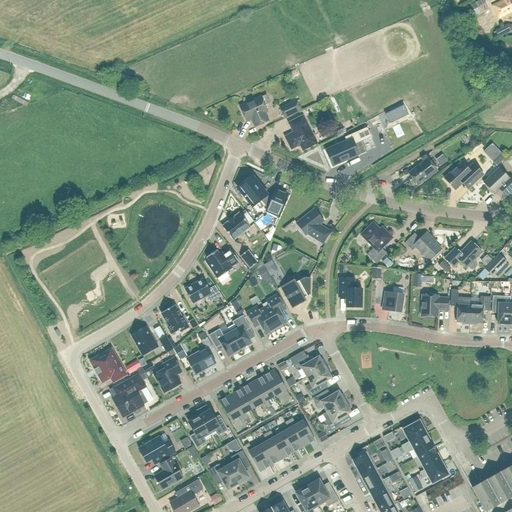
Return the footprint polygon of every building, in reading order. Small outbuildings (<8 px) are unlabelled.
[(482,0),(478,0),(470,5),(475,15),(487,9),(482,0)] [(499,18),(511,11),(511,0),(501,0),(502,1),(493,6),(499,18)] [(502,27),(502,26),(495,29),(496,30),(499,36),(506,33),(502,27)] [(267,111),(264,105),(269,102),(266,95),(260,97),(240,107),(246,121),(251,118),(255,126),(268,121),(264,112),(267,111)] [(295,100),(278,108),(284,119),(301,111),(295,100)] [(294,132),(285,137),(291,149),(300,144),(303,150),(316,143),(303,116),(289,123),(294,132)] [(324,149),(332,167),(332,166),(358,155),(358,156),(359,155),(354,144),(371,137),(366,127),(344,137),(345,141),(325,150),(324,149)] [(499,151),(490,160),(495,166),(505,157),(499,151)] [(408,173),(417,185),(428,177),(428,178),(437,171),(425,155),(421,158),(423,162),(408,173)] [(461,162),(444,178),(455,190),(462,183),(468,189),(483,174),(473,164),(468,169),(461,162)] [(483,182),(494,194),(499,189),(506,196),(511,190),(511,179),(509,176),(508,177),(499,168),(483,182)] [(245,181),(237,187),(252,206),(256,203),(260,200),(262,198),(269,206),(267,210),(266,212),(277,216),(286,194),(276,189),(272,197),(272,199),(265,196),(266,195),(261,188),(261,187),(257,183),(251,176),(250,177),(249,176),(244,180),(245,181)] [(314,209),(296,223),(305,235),(307,234),(322,244),(330,232),(323,228),(322,229),(319,227),(318,225),(323,221),(314,209)] [(222,227),(232,240),(249,226),(239,213),(233,218),(233,217),(228,221),(228,222),(222,227)] [(382,233),(373,224),(362,235),(374,247),(367,254),(376,264),(386,254),(381,248),(391,238),(385,231),(382,233)] [(414,233),(404,243),(412,250),(415,247),(429,261),(441,249),(432,239),(426,232),(420,239),(414,233)] [(466,268),(467,267),(470,269),(473,269),(476,266),(476,263),(474,260),(482,252),(471,242),(460,253),(455,248),(445,259),(453,267),(459,261),(466,268)] [(238,262),(229,249),(220,256),(216,250),(206,257),(208,261),(206,262),(217,279),(232,268),(231,267),(238,262)] [(240,256),(249,268),(257,262),(248,250),(240,256)] [(498,253),(483,268),(492,277),(507,262),(498,253)] [(268,262),(273,272),(278,270),(273,260),(268,262)] [(438,265),(446,273),(451,268),(443,260),(438,265)] [(294,279),(280,287),(292,308),(305,301),(304,298),(310,294),(310,278),(304,278),(295,283),(294,279)] [(339,278),(338,297),(346,297),(346,307),(361,307),(362,289),(354,288),(354,278),(339,278)] [(495,290),(505,288),(503,278),(493,280),(495,290)] [(203,279),(184,289),(192,304),(206,296),(210,302),(221,296),(215,286),(209,289),(203,279)] [(398,315),(399,312),(400,312),(403,295),(402,294),(403,289),(393,287),(392,293),(385,292),(382,310),(390,311),(389,314),(398,315)] [(463,324),(469,324),(470,305),(471,298),(458,297),(458,290),(451,290),(450,306),(457,306),(456,322),(463,322),(463,324)] [(261,305),(263,308),(275,328),(286,322),(280,312),(285,309),(276,295),(265,301),(266,302),(261,305)] [(422,295),(421,316),(437,317),(437,310),(448,310),(448,298),(438,298),(438,296),(422,295)] [(477,305),(470,305),(469,324),(475,324),(475,323),(482,323),(483,310),(490,311),(490,297),(480,296),(477,305)] [(497,323),(509,324),(510,304),(504,303),(505,296),(492,296),(492,313),(498,313),(497,323)] [(233,297),(224,308),(229,313),(238,302),(233,297)] [(166,327),(171,335),(179,330),(180,333),(189,328),(186,323),(185,324),(174,305),(160,313),(168,326),(166,327)] [(237,315),(243,312),(240,307),(234,311),(237,315)] [(265,335),(275,328),(263,308),(258,311),(256,307),(245,313),(254,328),(259,325),(265,335)] [(235,327),(228,331),(239,350),(250,343),(244,332),(250,328),(242,316),(232,322),(235,327)] [(188,322),(192,329),(197,326),(194,319),(188,322)] [(142,355),(157,347),(146,327),(131,335),(142,355)] [(221,344),(228,356),(239,350),(228,331),(222,334),(219,329),(208,335),(215,348),(221,344)] [(204,332),(198,336),(201,342),(208,339),(204,332)] [(166,336),(159,340),(166,352),(173,348),(166,336)] [(186,356),(180,344),(173,349),(179,360),(186,356)] [(192,367),(196,374),(204,369),(204,368),(213,363),(205,349),(188,359),(189,360),(187,362),(190,368),(192,367)] [(113,383),(126,376),(119,363),(117,364),(109,350),(105,352),(102,352),(97,355),(96,357),(90,361),(95,369),(93,370),(96,375),(97,374),(102,382),(110,377),(113,383)] [(301,367),(307,377),(326,366),(322,359),(320,360),(318,357),(308,363),(304,357),(292,364),(296,370),(301,367)] [(179,384),(175,376),(173,374),(179,370),(173,359),(163,365),(166,370),(155,376),(164,392),(179,384)] [(286,366),(284,362),(277,366),(280,370),(286,366)] [(330,373),(326,366),(307,377),(310,383),(305,386),(311,397),(323,390),(319,384),(330,377),(328,374),(330,373)] [(149,369),(141,372),(147,388),(155,385),(149,369)] [(266,376),(264,377),(275,395),(282,391),(286,398),(290,396),(275,370),(270,373),(269,373),(268,373),(269,374),(267,375),(266,374),(265,375),(266,376)] [(111,398),(123,418),(133,412),(134,413),(136,414),(140,412),(140,410),(139,408),(143,406),(143,405),(147,402),(140,390),(145,387),(138,374),(113,389),(115,393),(114,396),(111,398)] [(259,380),(253,383),(268,408),(271,406),(267,399),(275,395),(264,377),(262,378),(262,377),(261,377),(262,378),(260,379),(259,378),(258,379),(259,380)] [(244,388),(242,389),(253,407),(260,403),(264,411),(268,408),(253,383),(248,386),(247,385),(246,385),(247,386),(245,387),(244,386),(244,387),(244,388)] [(237,392),(231,395),(246,421),(249,419),(245,412),(253,407),(242,389),(241,390),(240,389),(239,389),(240,390),(238,391),(237,390),(236,391),(237,392)] [(323,406),(327,412),(346,401),(342,394),(340,395),(338,391),(327,397),(324,391),(312,398),(318,409),(323,406)] [(295,397),(299,404),(305,401),(301,394),(295,397)] [(246,421),(231,395),(226,398),(225,397),(224,398),(225,399),(223,400),(223,399),(222,399),(222,400),(220,401),(231,420),(238,416),(242,423),(246,421)] [(349,407),(346,401),(327,412),(322,414),(326,420),(325,421),(331,431),(343,424),(339,418),(350,412),(348,408),(349,407)] [(201,415),(199,416),(209,435),(215,432),(217,436),(227,430),(221,418),(215,421),(208,408),(200,413),(201,415)] [(204,438),(209,435),(199,416),(196,417),(195,416),(187,420),(195,433),(189,436),(196,448),(206,442),(204,438)] [(293,419),(289,421),(304,447),(309,444),(310,444),(310,443),(312,442),(312,443),(313,442),(313,441),(315,440),(304,422),(297,426),(293,419)] [(289,430),(282,434),(293,453),(294,452),(295,453),(296,452),(295,451),(297,450),(298,451),(298,450),(304,447),(289,421),(285,423),(289,430)] [(404,431),(410,442),(425,434),(424,433),(425,433),(422,429),(422,428),(422,427),(420,424),(419,424),(419,423),(418,422),(417,422),(405,430),(404,429),(403,430),(404,431)] [(271,431),(267,433),(282,459),(287,456),(288,457),(289,456),(288,455),(290,454),(290,455),(291,455),(291,454),(293,453),(282,434),(275,438),(271,431)] [(320,443),(328,439),(323,431),(316,435),(320,443)] [(268,442),(260,446),(271,465),(272,464),(273,465),(274,464),(273,464),(275,463),(276,463),(277,463),(276,462),(282,459),(267,433),(264,435),(268,442)] [(378,438),(383,444),(388,440),(383,434),(378,438)] [(413,447),(418,456),(434,447),(433,447),(432,447),(430,442),(429,443),(428,441),(429,439),(427,437),(426,436),(425,434),(410,442),(402,446),(405,452),(413,447)] [(394,445),(399,442),(396,435),(391,438),(394,445)] [(231,451),(243,445),(238,436),(226,442),(231,451)] [(163,444),(159,437),(138,448),(146,462),(151,459),(154,465),(175,453),(168,441),(163,444)] [(271,465),(260,446),(253,450),(249,443),(245,446),(260,471),(265,468),(266,469),(267,468),(266,468),(268,467),(269,467),(269,466),(271,465)] [(418,456),(425,470),(440,462),(435,454),(436,453),(433,449),(434,448),(434,447),(418,456)] [(361,476),(362,476),(375,469),(364,449),(356,454),(358,458),(354,460),(353,461),(354,462),(356,467),(356,466),(362,476),(361,476)] [(386,463),(392,460),(388,453),(383,457),(386,463)] [(232,460),(226,463),(229,469),(238,484),(249,477),(236,454),(230,457),(232,460)] [(159,464),(163,471),(154,476),(161,489),(182,477),(175,464),(174,465),(170,458),(159,464)] [(440,462),(425,470),(421,473),(423,477),(427,474),(431,481),(432,483),(433,482),(446,475),(447,475),(446,473),(446,474),(446,473),(446,471),(444,469),(443,468),(441,463),(441,464),(440,462)] [(229,469),(226,463),(220,467),(218,464),(207,470),(214,482),(221,478),(228,489),(238,484),(229,469)] [(472,488),(485,511),(511,511),(511,477),(507,468),(472,488)] [(371,493),(371,494),(389,485),(391,484),(388,478),(382,482),(375,469),(362,476),(362,477),(363,478),(362,480),(364,484),(366,484),(368,489),(370,493),(371,493)] [(402,478),(398,472),(392,475),(396,481),(402,478)] [(408,480),(414,492),(422,488),(415,476),(408,480)] [(184,495),(169,503),(171,507),(171,509),(172,511),(187,511),(198,506),(192,495),(203,489),(197,480),(181,489),(184,495)] [(319,481),(307,487),(319,507),(325,503),(327,507),(339,501),(332,489),(326,493),(319,481)] [(380,511),(381,511),(394,504),(388,492),(392,490),(389,485),(371,494),(372,495),(374,500),(381,511),(380,511)] [(319,507),(307,487),(296,494),(303,506),(298,509),(299,511),(313,511),(312,511),(319,507)] [(411,495),(407,488),(402,490),(406,497),(411,495)] [(287,511),(282,502),(271,508),(272,511),(293,511),(290,511),(287,511)] [(394,504),(381,511),(380,511),(401,511),(397,503),(394,504)]
